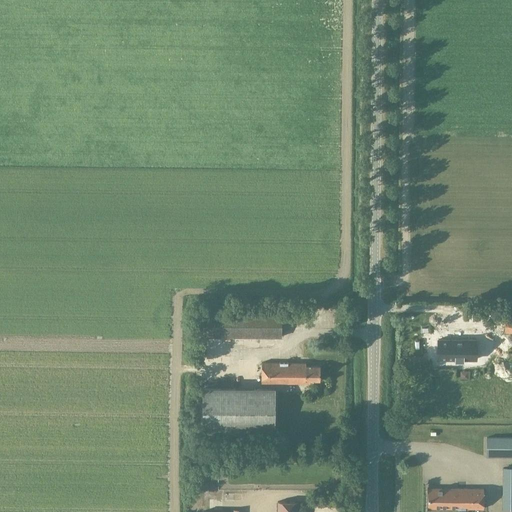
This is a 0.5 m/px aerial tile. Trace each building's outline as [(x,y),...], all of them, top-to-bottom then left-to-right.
[(281,337),(281,312),(203,312),(203,337),(281,337)] [(438,339),(437,359),(453,359),(453,361),(454,361),(454,360),(462,360),(462,361),(463,361),(463,359),(475,360),(475,340),(472,340),(466,340),(466,339),(454,339),(454,340),(449,340),(449,339),(438,339)] [(319,380),(319,366),(305,366),(305,363),(261,363),(261,383),(309,383),(309,380),(319,380)] [(198,389),(198,430),(269,430),(269,389),(198,389)] [(511,457),(511,437),(486,438),(486,457),(511,457)] [(511,508),(511,468),(503,468),(503,509),(511,508)] [(483,488),(427,488),(427,508),(483,508),(483,488)] [(297,511),(297,502),(277,502),(277,511),(297,511)]
